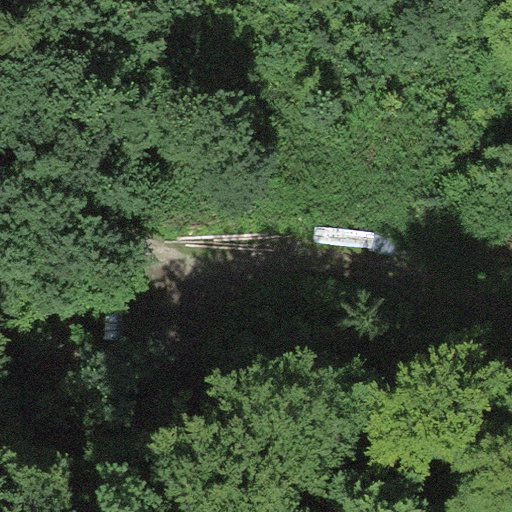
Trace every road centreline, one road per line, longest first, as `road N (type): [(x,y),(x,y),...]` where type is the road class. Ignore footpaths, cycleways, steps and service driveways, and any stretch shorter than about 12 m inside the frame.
road 1 (track): [(216,299),(241,242),(318,245),(511,315)]
road 2 (track): [(0,181),(94,203),(216,299)]
road 3 (track): [(312,511),(272,481),(225,420),(211,342),(216,299)]
